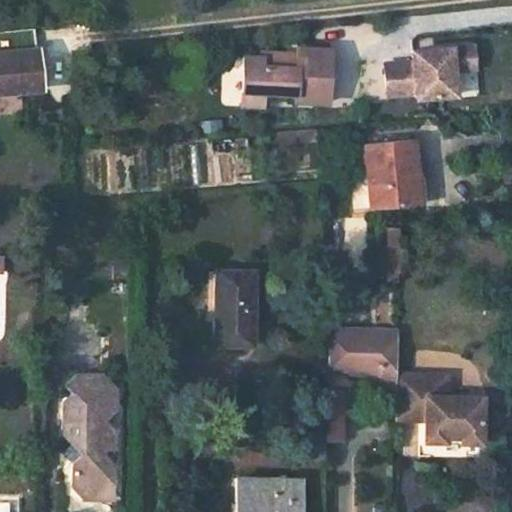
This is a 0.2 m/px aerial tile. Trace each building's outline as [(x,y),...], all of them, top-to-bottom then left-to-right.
[(0,37),(0,67),(41,62),(39,33),(0,37)] [(479,70),(478,48),(465,49),(466,67),(457,68),(457,71),(479,70)] [(460,97),(457,71),(457,68),(466,67),(465,49),(438,51),(438,56),(417,58),(418,63),(389,65),(392,97),(420,95),(421,100),(460,97)] [(308,58),(295,57),(271,55),(270,62),(256,61),(254,91),(278,93),(306,95),(306,102),(332,104),(334,52),(308,51),(308,58)] [(0,67),(0,92),(43,91),(41,62),(0,67)] [(252,108),(277,110),(278,93),(254,91),(252,108)] [(425,142),(375,147),(380,211),(420,207),(418,181),(428,179),(425,142)] [(420,207),(436,205),(434,179),(428,179),(418,181),(420,207)] [(263,269),(223,266),(220,341),(259,344),(263,269)] [(371,375),(398,376),(399,332),(332,331),(330,374),(371,375)] [(371,392),(398,392),(398,378),(398,376),(371,375),(371,392)] [(446,380),(398,378),(398,392),(398,416),(426,417),(425,426),(425,447),(443,447),(446,380)] [(450,379),(446,380),(443,447),(446,447),(446,442),(461,442),(461,448),(482,448),(483,401),(450,401),(450,379)] [(353,389),(335,388),(334,437),(351,437),(353,389)] [(58,506),(69,511),(78,511),(86,507),(111,494),(111,481),(110,480),(107,478),(104,473),(102,468),(102,466),(112,466),(113,448),(105,437),(115,424),(115,403),(96,393),(70,393),(62,402),(70,409),(61,420),(61,456),(72,472),(59,484),(58,506)] [(426,417),(398,416),(397,425),(425,426),(426,417)] [(314,453),(327,454),(329,421),(315,422),(314,453)] [(302,511),(304,473),(241,471),(240,511),(302,511)]
